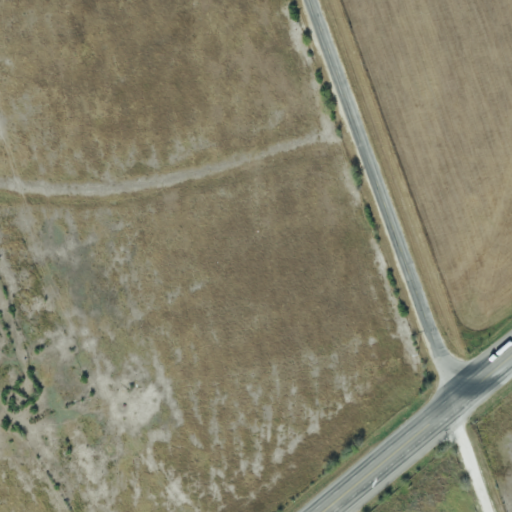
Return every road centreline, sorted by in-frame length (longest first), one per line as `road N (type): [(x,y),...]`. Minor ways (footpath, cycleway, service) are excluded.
road 1 (residential): [(493,511),(318,0)]
road 2 (primary): [(329,511),(511,360)]
